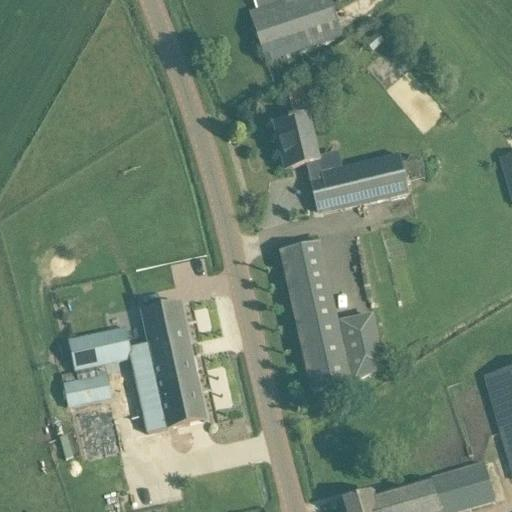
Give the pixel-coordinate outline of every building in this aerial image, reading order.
[(286,0),(257,10),(248,13),(261,51),(338,24),(329,0),(286,0)] [(253,0),(257,10),(286,0),(253,0)] [(242,31),(224,39),(237,70),(256,62),(242,31)] [(306,105),(302,90),(289,94),(293,109),(306,105)] [(410,192),(402,156),(339,172),(335,155),(315,159),(306,118),(288,122),(288,124),(275,127),(279,144),(281,144),(283,154),(281,155),(285,172),(309,166),(311,178),(309,178),(318,214),(410,192)] [(511,155),(499,159),(511,203),(511,155)] [(281,255),(312,396),(352,387),(385,371),(373,319),(338,327),(320,246),(281,255)] [(142,314),(149,346),(130,350),(126,331),(69,344),(75,374),(131,361),(148,436),(205,423),(180,306),(142,314)] [(511,369),(485,378),(511,471),(511,369)] [(64,387),(69,410),(112,400),(106,372),(98,373),(99,379),(64,387)] [(340,505),(342,511),(462,511),(495,502),(484,465),(375,497),(374,495),(340,505)]
